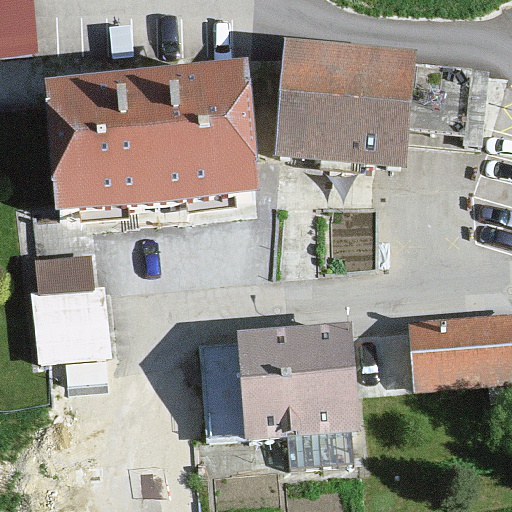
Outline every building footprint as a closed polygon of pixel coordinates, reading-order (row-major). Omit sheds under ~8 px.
[(0,0),(0,58),(24,58),(21,0),(0,0)] [(277,168),(403,176),(406,129),(480,134),(484,76),(284,65),(277,168)] [(156,218),(254,210),(243,84),(146,92),(156,218)] [(156,218),(146,92),(46,100),(57,226),(156,218)] [(39,365),(108,361),(104,292),(35,296),(39,365)] [(416,396),(511,387),(511,319),(410,329),(416,396)] [(205,447),(352,439),(347,339),(200,346),(205,447)] [(7,511),(71,511),(70,458),(6,460),(7,511)]
